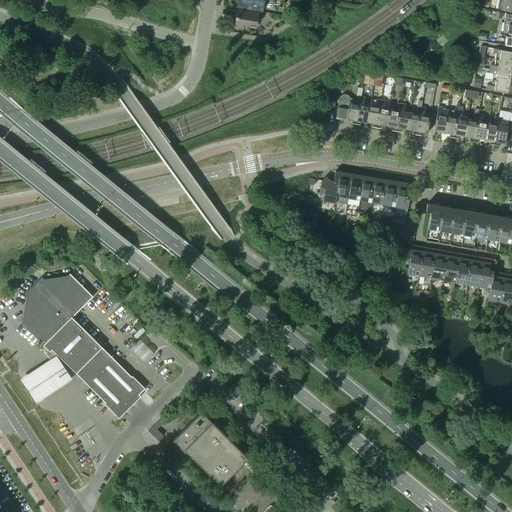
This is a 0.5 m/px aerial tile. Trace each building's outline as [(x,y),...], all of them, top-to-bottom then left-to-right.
[(262,12),(264,0),(271,0),(277,1),(277,0),(236,0),(235,8),(245,10),(259,12),(262,12)] [(511,11),(511,0),(507,0),(498,0),(497,9),(511,11)] [(256,27),(259,12),(245,10),(244,18),(236,16),(234,27),(242,29),(243,25),(250,26),(256,27)] [(511,14),(505,13),(503,23),(501,22),(499,34),(504,35),(504,36),(505,38),(506,38),(504,45),(511,46),(511,14)] [(511,51),(493,48),(493,53),(497,54),(496,60),(495,66),(491,65),(490,69),(511,72),(511,51)] [(511,72),(490,69),(489,73),(494,74),(492,86),(487,85),(486,89),(511,94),(511,72)] [(373,86),(375,74),(365,72),(363,84),(373,86)] [(356,124),(361,96),(360,96),(362,89),(357,88),(356,96),(356,100),(350,99),(349,99),(348,109),(346,119),(353,120),(352,124),(356,124)] [(346,119),(348,109),(349,99),(347,96),(343,95),(339,97),(337,107),(338,107),(336,117),(346,119)] [(366,123),(370,99),(369,105),(363,104),(365,97),(361,96),(356,124),(359,125),(360,121),(366,123)] [(376,128),(381,100),(377,99),(376,100),(370,99),(366,123),(373,124),(372,127),(376,128)] [(386,126),(389,109),(384,108),(385,101),(381,100),(376,128),(379,129),(380,125),(386,126)] [(396,131),(401,103),(397,103),(395,110),(389,109),(386,126),(393,127),(392,131),(396,131)] [(406,130),(410,112),(404,111),(405,104),(401,103),(396,131),(399,132),(400,129),(406,130)] [(416,135),(421,107),(417,106),(416,113),(410,112),(406,130),(413,131),(412,134),(416,135)] [(444,133),(448,109),(442,108),(442,107),(438,106),(433,134),(437,135),(437,131),(444,133)] [(427,133),(430,116),(424,115),(425,108),(421,107),(416,135),(419,136),(420,132),(427,133)] [(450,137),(453,138),(458,110),(454,109),(454,110),(448,109),(444,133),(450,134),(450,137)] [(464,136),(467,119),(461,118),(462,111),(458,110),(453,138),(457,139),(457,135),(464,136)] [(473,141),(478,113),(474,113),(473,120),(467,119),(464,136),(470,137),(470,141),(473,141)] [(484,140),(487,122),(481,121),(482,114),(478,113),(473,141),(477,142),(477,138),(484,140)] [(493,145),(498,117),(494,116),(493,123),(487,122),(484,140),(491,141),(490,144),(493,145)] [(504,143),(507,126),(501,125),(502,118),(498,117),(493,145),(497,146),(498,142),(504,143)] [(344,185),(346,173),(335,171),(333,181),(333,183),(338,184),(335,203),(334,203),(333,207),(341,209),(345,210),(345,209),(347,198),(350,186),(344,185)] [(356,187),(358,175),(346,173),(344,185),(350,186),(347,198),(359,200),(361,188),(356,187)] [(368,189),(370,177),(358,175),(356,187),(361,188),(359,200),(371,202),(373,190),(368,189)] [(335,203),(338,184),(333,183),(333,181),(329,181),(325,177),(321,180),(319,193),(324,194),(322,201),(334,203),(335,203)] [(380,191),(382,179),(370,177),(368,189),(373,190),(371,202),(383,204),(385,192),(380,191)] [(392,193),(394,181),(382,179),(380,191),(385,192),(383,204),(395,206),(397,194),(392,193)] [(404,195),(407,183),(394,181),(392,193),(397,194),(395,206),(407,208),(409,196),(404,195)] [(437,213),(439,205),(427,203),(425,211),(430,212),(426,238),(437,240),(442,214),(437,213)] [(449,215),(450,208),(439,205),(437,213),(442,214),(437,240),(449,242),(454,216),(449,215)] [(461,217),(462,210),(450,208),(449,215),(454,216),(449,242),(461,244),(466,218),(461,217)] [(473,219),(474,212),(462,210),(461,217),(466,218),(461,244),(473,246),(477,220),(473,219)] [(486,214),(479,213),(474,212),(473,219),(477,220),(473,246),(485,248),(489,222),(485,221),(486,214)] [(496,224),(498,216),(486,214),(485,221),(489,222),(485,248),(497,250),(501,225),(496,224)] [(511,243),(511,236),(511,218),(498,216),(496,224),(501,225),(497,250),(509,252),(511,243)] [(417,258),(419,248),(407,246),(405,256),(410,257),(407,274),(419,276),(422,259),(417,258)] [(429,260),(431,250),(419,248),(417,258),(422,259),(419,276),(431,278),(434,261),(429,260)] [(441,263),(443,252),(431,250),(429,260),(434,261),(431,278),(443,280),(446,263),(441,263)] [(453,265),(454,254),(443,252),(441,263),(446,263),(443,280),(454,282),(457,266),(453,265)] [(464,267),(466,256),(454,254),(453,265),(457,266),(454,282),(466,284),(469,268),(464,267)] [(476,269),(478,258),(466,256),(464,267),(469,268),(466,284),(478,286),(481,270),(476,269)] [(488,271),(490,260),(478,258),(476,269),(481,270),(478,286),(490,288),(493,273),(493,272),(488,271)] [(144,389),(72,317),(92,297),(69,273),(67,276),(44,280),(42,277),(24,295),(27,297),(23,320),(21,322),(38,339),(40,337),(45,343),(41,347),(50,360),(58,355),(81,379),(87,385),(117,415),(118,416),(128,405),(130,407),(135,402),(133,400),(144,389)] [(499,274),(493,273),(490,288),(488,300),(499,302),(502,285),(497,284),(499,274)] [(511,304),(511,286),(510,286),(511,276),(499,274),(497,284),(502,285),(499,302),(511,304)] [(36,403),(73,379),(57,355),(20,379),(36,403)] [(188,398),(184,394),(175,403),(180,407),(188,398)] [(248,457),(211,421),(201,411),(172,440),(185,452),(186,451),(220,485),(248,457)] [(162,435),(157,429),(164,421),(161,418),(148,431),(157,440),(162,435)]
